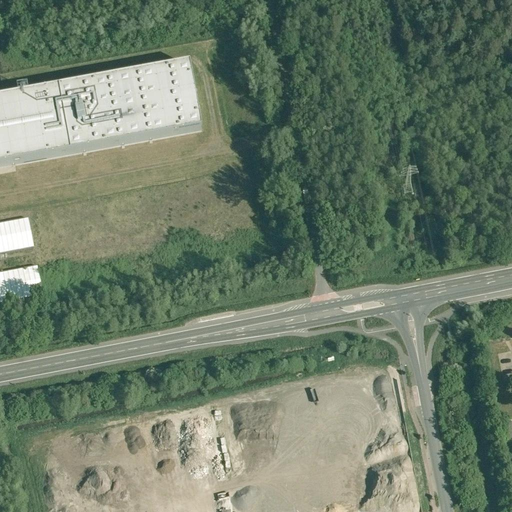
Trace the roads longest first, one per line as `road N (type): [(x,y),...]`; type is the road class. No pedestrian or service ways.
road 1 (secondary): [(0,375),(326,314)]
road 2 (residential): [(326,314),(269,0)]
road 3 (unclassified): [(447,511),(406,299)]
road 4 (unknown): [(203,511),(240,478),(327,456)]
